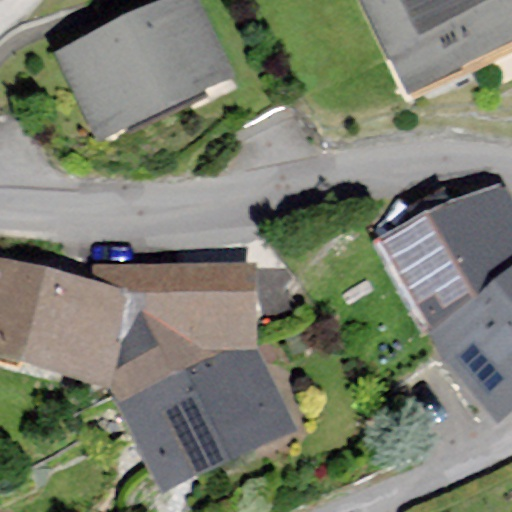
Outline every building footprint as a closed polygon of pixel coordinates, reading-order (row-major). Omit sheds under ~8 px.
[(511,0),(341,0),(395,108),(511,50),(511,0)] [(57,64),(97,153),(234,92),(194,3),(57,64)] [(382,239),(438,338),(511,276),(511,240),(485,198),(382,239)] [(0,370),(113,394),(133,302),(103,296),(0,273),(0,370)] [(157,497),(285,445),(250,360),(252,279),(103,273),(103,296),(133,302),(113,394),(157,497)] [(511,393),(511,276),(438,338),(495,407),(511,393)]
